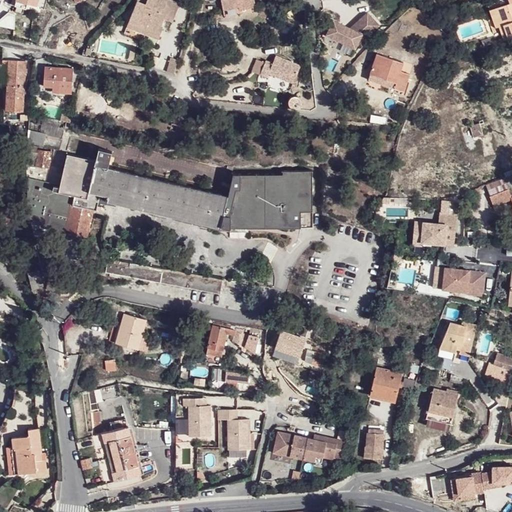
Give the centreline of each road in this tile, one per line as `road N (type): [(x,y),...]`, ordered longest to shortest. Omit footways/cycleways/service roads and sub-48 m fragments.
road 1 (residential): [(311,0),(321,114),(196,103),(167,78),(0,42)]
road 2 (residential): [(0,272),(51,330),(70,511)]
road 3 (residential): [(346,497),(363,478),(511,448)]
